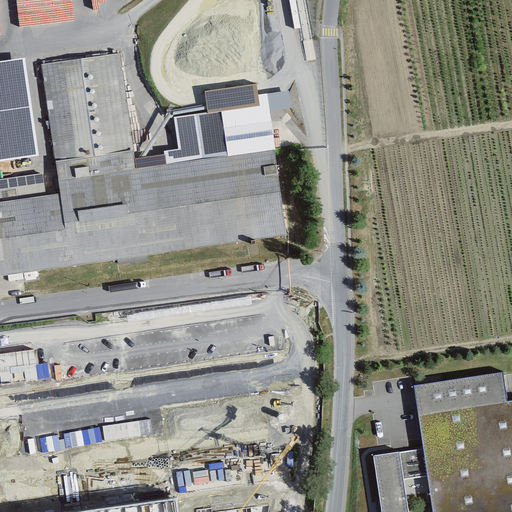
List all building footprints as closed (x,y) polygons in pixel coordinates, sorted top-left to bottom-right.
[(17,0),(20,20),(75,14),(73,0),(17,0)] [(54,193),(0,200),(0,276),(287,237),(267,88),(194,97),(203,160),(131,170),(116,54),(37,65),(54,193)] [(22,60),(0,63),(0,158),(35,154),(22,60)] [(0,362),(3,382),(17,380),(16,372),(25,371),(26,380),(40,378),(35,347),(0,352),(0,362)] [(419,448),(373,454),(381,511),(511,511),(511,399),(507,400),(502,371),(410,384),(419,448)] [(268,511),(270,500),(183,511),(182,511),(268,511)] [(100,511),(175,511),(174,502),(100,511)]
